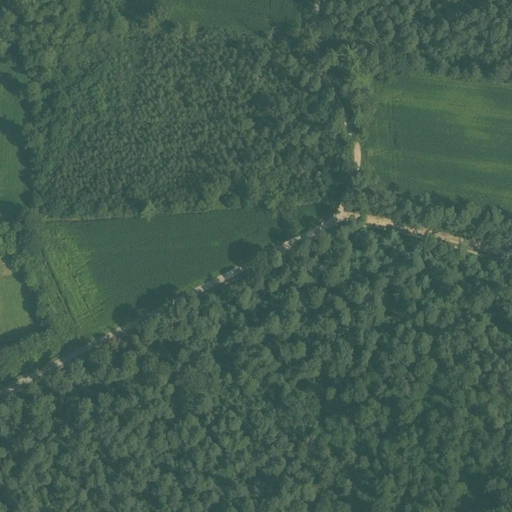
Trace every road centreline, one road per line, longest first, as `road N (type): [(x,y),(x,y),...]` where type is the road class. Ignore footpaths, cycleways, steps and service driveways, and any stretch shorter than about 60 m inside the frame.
road 1 (track): [(342,219),(0,393)]
road 2 (track): [(319,0),(312,45),(359,155),(342,219)]
road 3 (track): [(342,219),(362,217),(511,258)]
